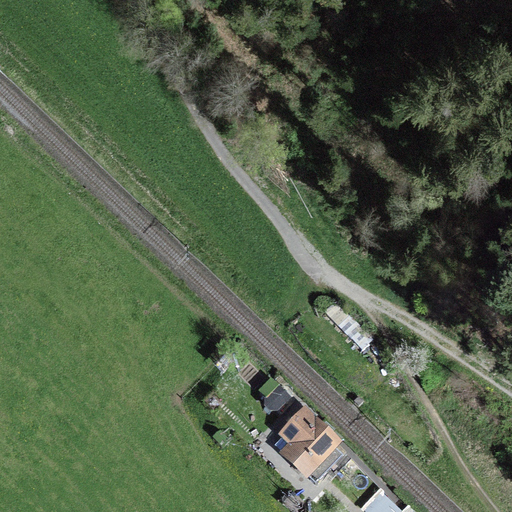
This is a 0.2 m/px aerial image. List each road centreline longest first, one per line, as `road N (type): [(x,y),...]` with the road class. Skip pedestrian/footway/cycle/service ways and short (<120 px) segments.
road 1 (unclassified): [(135,0),(227,157),(320,271),(363,300)]
road 2 (track): [(363,300),(511,386)]
